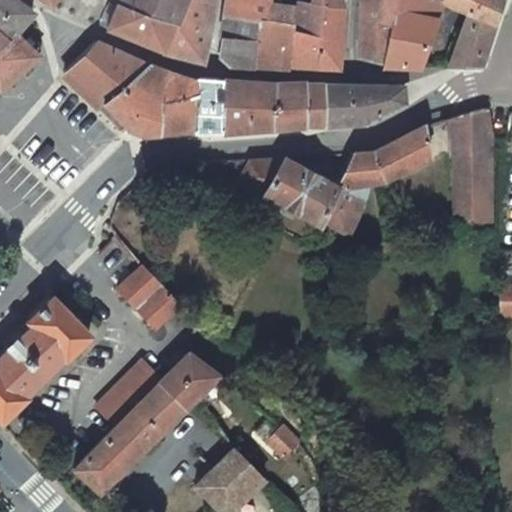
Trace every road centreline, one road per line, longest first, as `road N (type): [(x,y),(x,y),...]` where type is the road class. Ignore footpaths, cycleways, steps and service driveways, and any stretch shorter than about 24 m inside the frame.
road 1 (tertiary): [(496,88),(374,142),(133,159),(91,200)]
road 2 (residential): [(203,71),(58,27)]
road 3 (residential): [(496,88),(347,75)]
road 4 (residential): [(347,75),(203,71)]
road 5 (tertiary): [(91,200),(0,291)]
road 6 (residential): [(91,200),(2,117)]
